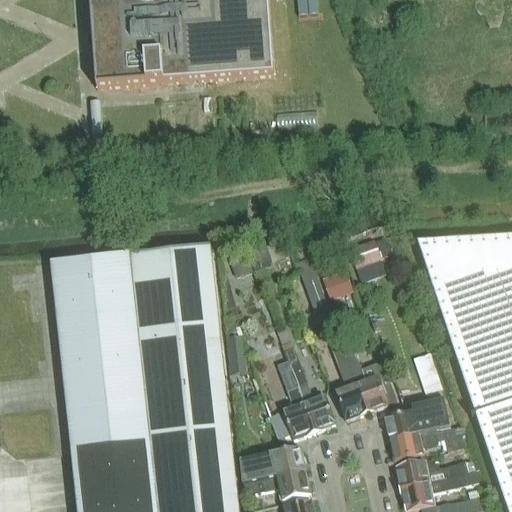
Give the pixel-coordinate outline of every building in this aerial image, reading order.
[(269,0),(90,0),(97,93),(275,80),(269,0)] [(511,511),(511,243),(419,249),(507,511),(511,511)] [(273,265),(265,244),(247,250),(255,275),(272,270),(273,265)] [(350,253),(356,273),(382,265),(376,245),(350,253)] [(240,511),(212,252),(132,261),(132,260),(53,269),(79,511),(240,511)] [(229,263),(235,281),(253,275),(247,257),(229,263)] [(328,310),(311,262),(298,267),(315,315),(328,310)] [(346,276),(324,284),(332,304),(354,296),(346,276)] [(230,379),(247,377),(243,342),(226,344),(230,379)] [(282,349),(288,366),(315,436),(335,428),(324,402),(315,405),(291,346),(282,349)] [(352,347),(344,350),(368,417),(387,410),(397,407),(384,367),(373,371),(377,382),(369,386),(362,370),(366,368),(362,358),(357,360),(352,347)] [(368,417),(344,350),(333,354),(348,393),(338,397),(347,425),(368,417)] [(436,354),(419,361),(432,396),(449,389),(436,354)] [(296,444),(315,436),(288,366),(278,370),(295,413),(286,417),(273,422),(280,443),(294,439),(296,444)] [(415,417),(385,424),(390,447),(453,432),(446,405),(414,412),(415,417)] [(242,478),(243,489),(308,476),(303,453),(290,456),(287,442),(280,444),(266,407),(252,412),(254,415),(249,417),(262,454),(272,460),(275,473),(242,478)] [(464,430),(462,430),(460,431),(454,433),(457,441),(463,440),(465,439),(466,439),(464,430)] [(453,433),(453,432),(390,447),(394,468),(426,462),(423,449),(445,445),(448,457),(460,454),(457,441),(454,433),(454,432),(453,433)] [(396,472),(400,493),(469,479),(465,467),(429,476),(427,467),(396,472)] [(308,476),(243,489),(245,500),(279,493),(282,506),(313,499),(308,476)] [(471,489),(469,479),(400,493),(404,511),(421,511),(435,509),(433,498),(471,489)]
